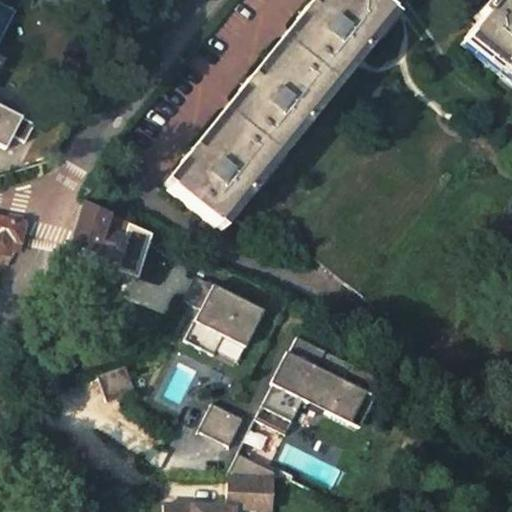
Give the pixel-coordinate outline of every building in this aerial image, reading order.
[(187,171),(169,192),(205,219),(377,4),(371,0),(322,0),(313,12),(306,8),(296,20),(303,26),(256,84),(250,80),(239,93),(246,97),(198,157),(192,152),(181,166),(187,171)] [(511,8),(501,0),(494,0),(459,45),(511,86),(511,8)] [(0,145),(6,148),(11,138),(21,143),(30,126),(0,110),(0,145)] [(131,231),(86,211),(75,238),(70,252),(114,271),(131,231)] [(10,258),(11,253),(19,255),(24,227),(0,222),(0,259),(7,260),(10,258)] [(247,356),(266,320),(198,284),(186,308),(204,317),(187,348),(216,363),(226,345),(247,356)] [(382,387),(299,345),(264,413),(294,428),(304,409),(351,432),(360,414),(367,418),(382,387)] [(138,400),(129,374),(101,383),(110,410),(138,400)] [(228,447),(241,420),(209,404),(196,431),(228,447)] [(287,442),(294,428),(264,413),(257,427),(287,442)] [(228,511),(177,511),(168,511),(167,511),(273,511),(275,488),(230,485),(228,511)]
